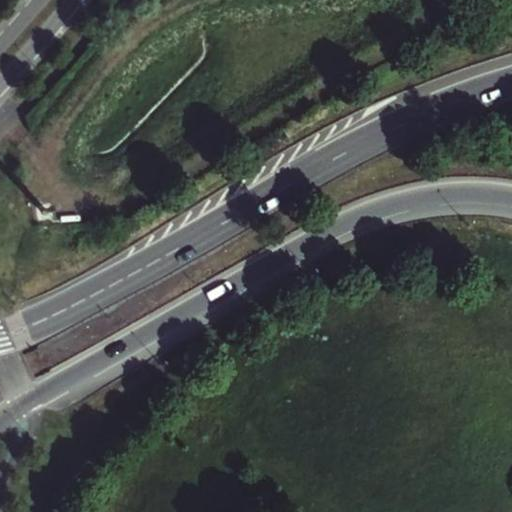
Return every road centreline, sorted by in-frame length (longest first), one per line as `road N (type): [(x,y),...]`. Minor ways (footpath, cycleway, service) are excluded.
road 1 (trunk): [(511,80),(346,150),(126,278),(0,334)]
road 2 (trunk): [(0,421),(323,232),(428,195),(511,195)]
